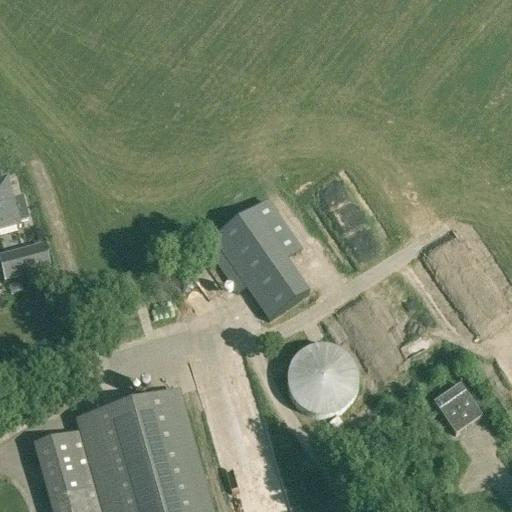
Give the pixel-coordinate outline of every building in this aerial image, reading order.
[(0,181),(0,233),(21,228),(20,223),(28,220),(22,199),(14,201),(8,179),(0,181)] [(245,290),(269,324),(310,295),(288,263),(302,253),(267,203),(203,247),(237,296),(245,290)] [(0,256),(0,271),(3,283),(50,271),(43,245),(0,256)] [(200,311),(212,305),(201,282),(188,288),(200,311)] [(156,328),(172,323),(169,310),(152,315),(156,328)] [(353,335),(366,354),(383,342),(369,323),(353,335)] [(337,416),(367,399),(329,332),(299,349),(337,416)] [(395,399),(419,384),(402,356),(378,370),(395,399)] [(433,405),(455,438),(482,419),(460,387),(433,405)] [(82,423),(85,433),(33,448),(50,506),(51,511),(209,511),(176,396),(82,423)]
